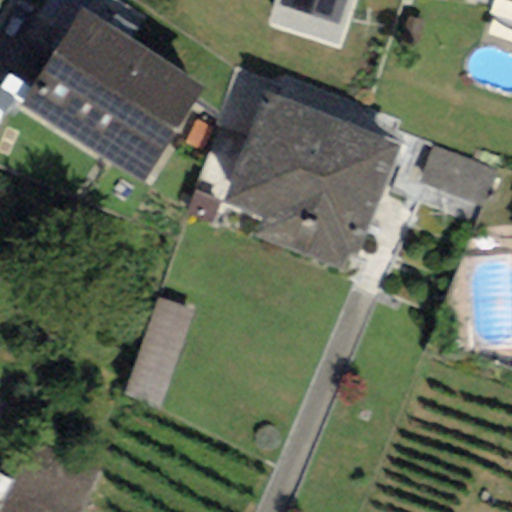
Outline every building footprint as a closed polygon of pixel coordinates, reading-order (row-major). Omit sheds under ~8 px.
[(355,0),(275,0),(267,25),(339,48),(355,0)] [(203,93),(80,10),(18,101),(141,184),(203,93)] [(400,146),(265,93),(223,200),(263,215),(255,235),(350,273),(400,146)] [(494,173),(430,149),(417,183),(482,207),(494,173)] [(196,310),(159,295),(120,394),(157,409),(196,310)] [(82,511),(106,466),(35,431),(10,482),(0,501),(0,511),(82,511)] [(0,501),(10,482),(0,476),(0,501)]
